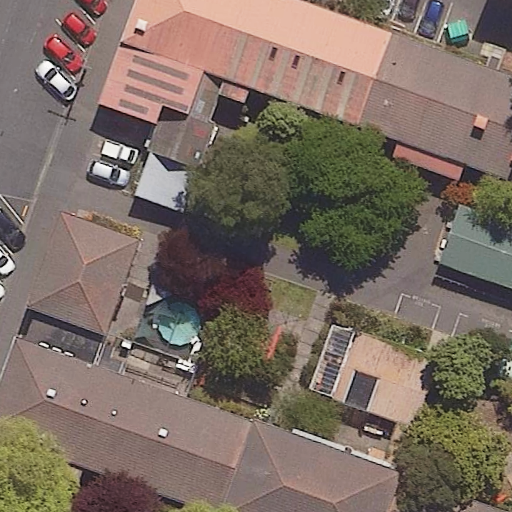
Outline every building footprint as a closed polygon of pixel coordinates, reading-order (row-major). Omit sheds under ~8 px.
[(134,0),(98,102),(157,122),(132,194),(183,212),(229,81),(511,179),(511,70),(310,0),(134,0)] [(511,221),(458,202),(437,262),(511,287),(511,221)] [(139,239),(60,211),(18,333),(95,362),(139,239)] [(506,511),(95,362),(18,333),(0,383),(0,434),(217,511),(506,511)] [(439,363),(363,340),(342,408),(418,431),(439,363)]
